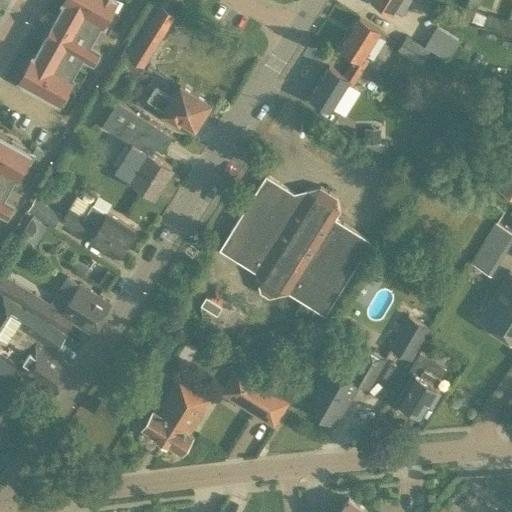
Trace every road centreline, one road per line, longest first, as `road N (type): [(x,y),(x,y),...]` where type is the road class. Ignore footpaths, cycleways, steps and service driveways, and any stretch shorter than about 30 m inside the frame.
road 1 (residential): [(0,508),(295,32)]
road 2 (residential): [(282,471),(0,509)]
road 3 (residential): [(465,453),(282,471)]
